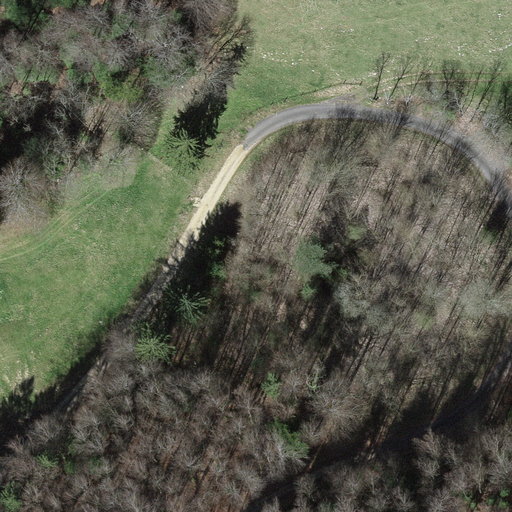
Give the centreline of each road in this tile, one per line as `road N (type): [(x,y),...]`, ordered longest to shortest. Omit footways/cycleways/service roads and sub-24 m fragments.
road 1 (track): [(0,475),(32,450),(173,272),(247,140)]
road 2 (track): [(247,511),(304,478),(406,438),(496,379),(511,353)]
road 3 (track): [(511,210),(459,142),(410,121),(305,110),(247,140)]
road 4 (track): [(511,74),(477,66),(397,70),(354,91),(343,110)]
